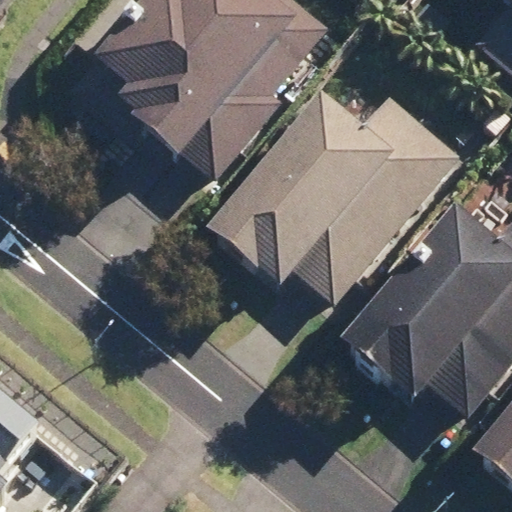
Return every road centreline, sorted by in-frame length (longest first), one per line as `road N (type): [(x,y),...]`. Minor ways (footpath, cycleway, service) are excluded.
road 1 (residential): [(0,218),(224,407)]
road 2 (residential): [(224,407),(352,511)]
road 3 (residential): [(139,511),(224,407)]
